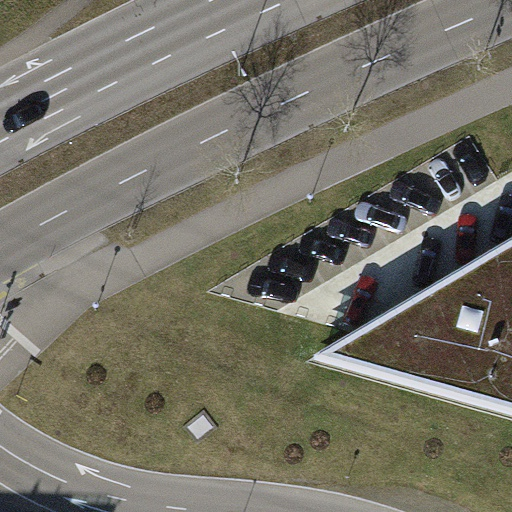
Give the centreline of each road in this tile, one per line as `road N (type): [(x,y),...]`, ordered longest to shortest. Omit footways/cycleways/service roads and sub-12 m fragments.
road 1 (secondary): [(0,248),(216,136),(511,2)]
road 2 (motorway): [(511,494),(0,347)]
road 3 (secondary): [(214,0),(0,106)]
